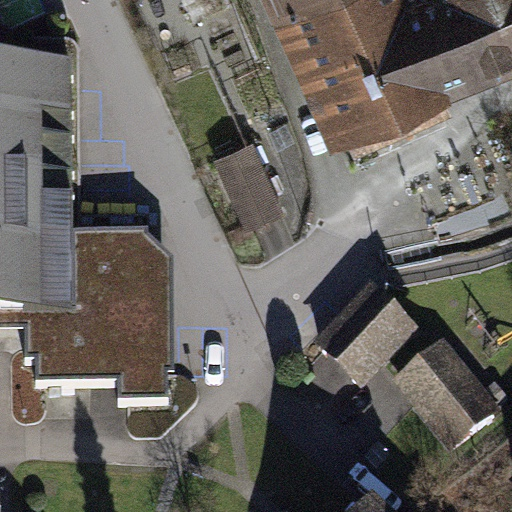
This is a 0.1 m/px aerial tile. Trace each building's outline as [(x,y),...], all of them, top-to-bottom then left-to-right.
[(289,0),(342,118),(472,60),(449,0),(289,0)] [(511,0),(449,0),(472,60),(474,63),(511,47),(511,0)] [(0,205),(64,205),(63,67),(0,67),(0,205)] [(252,143),(217,159),(247,224),(281,208),(252,143)] [(64,205),(0,205),(0,316),(25,317),(64,316),(64,237),(64,205)] [(64,316),(25,317),(26,365),(36,365),(36,388),(119,387),(119,406),(168,406),(168,380),(167,347),(148,348),(147,242),(147,236),(64,237),(64,316)] [(167,347),(168,380),(174,380),(174,266),(147,242),(148,348),(167,347)] [(375,294),(321,350),(357,384),(411,328),(375,294)] [(439,350),(400,382),(454,448),(494,417),(439,350)]
